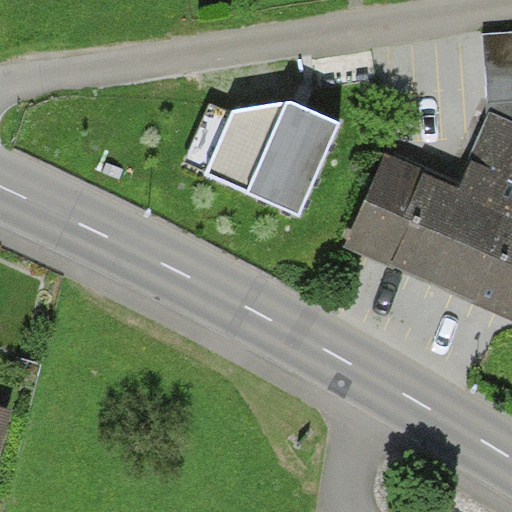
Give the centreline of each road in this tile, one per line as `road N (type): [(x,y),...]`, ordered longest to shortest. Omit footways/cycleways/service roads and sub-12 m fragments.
road 1 (primary): [(0,190),(232,302),(511,460)]
road 2 (residential): [(511,7),(0,92)]
